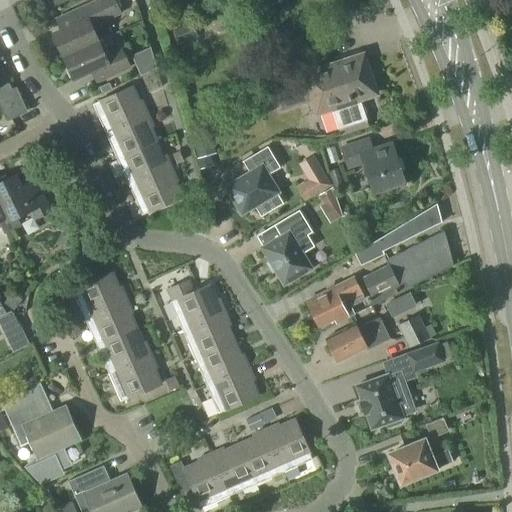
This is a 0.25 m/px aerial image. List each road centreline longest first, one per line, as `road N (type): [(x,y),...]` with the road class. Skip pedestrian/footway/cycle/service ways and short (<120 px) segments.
road 1 (residential): [(317,511),(341,481),(340,453),(325,422),(219,258),(124,236),(116,227),(67,116)]
road 2 (secondary): [(413,0),(498,210)]
road 3 (secondary): [(498,210),(491,146),(447,0)]
road 4 (residential): [(170,511),(135,439),(100,419),(62,337)]
road 5 (residential): [(67,116),(39,88),(0,12)]
